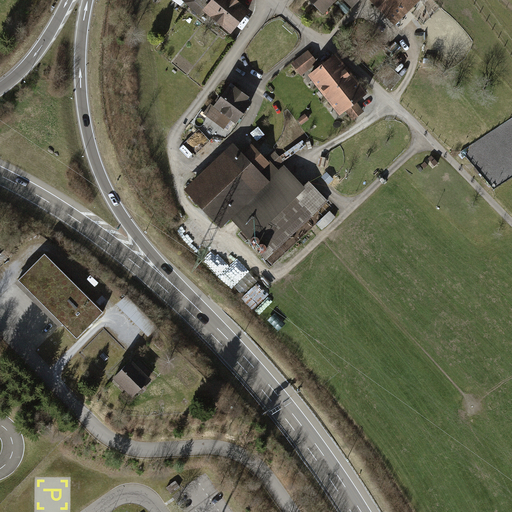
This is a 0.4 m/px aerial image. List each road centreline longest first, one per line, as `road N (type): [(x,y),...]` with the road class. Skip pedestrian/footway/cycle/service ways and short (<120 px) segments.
road 1 (unclassified): [(291,511),(254,461),(235,452),(147,450),(111,440),(0,325)]
road 2 (residential): [(511,222),(362,73),(271,0)]
road 3 (motorway): [(356,511),(292,419),(188,304)]
road 4 (motorway): [(188,304),(72,216),(0,175)]
road 5 (trunk): [(104,184),(81,85),(88,0)]
road 6 (motorway): [(188,304),(104,184)]
